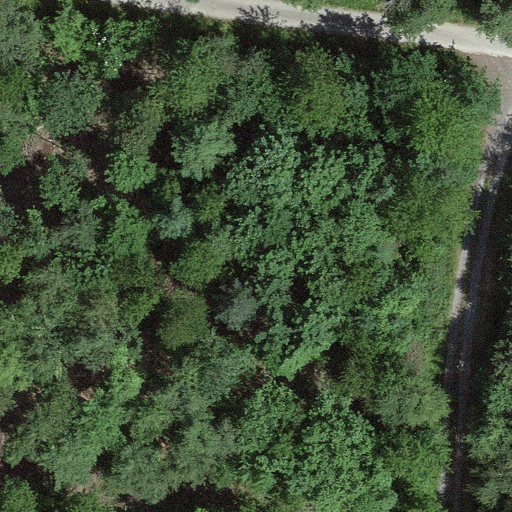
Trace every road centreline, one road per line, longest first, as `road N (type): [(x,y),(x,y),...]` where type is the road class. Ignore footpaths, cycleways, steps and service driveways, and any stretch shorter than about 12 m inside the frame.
road 1 (track): [(511,125),(486,183),(463,301),(448,511)]
road 2 (track): [(511,42),(184,0)]
